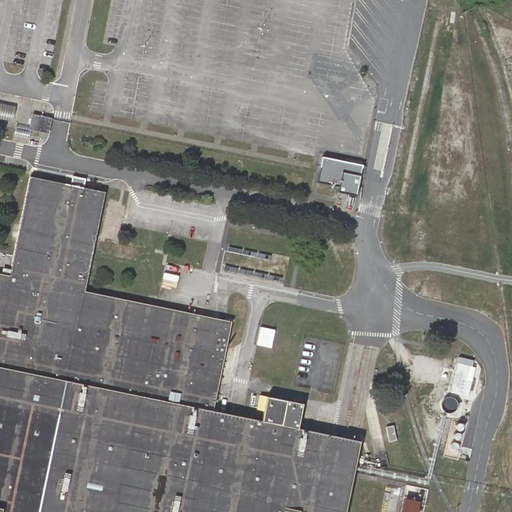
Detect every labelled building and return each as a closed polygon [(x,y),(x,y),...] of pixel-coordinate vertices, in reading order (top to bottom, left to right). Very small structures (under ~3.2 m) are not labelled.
[(0,102),(0,119),(13,122),(15,105),(0,102)] [(50,120),(33,116),(31,128),(48,131),(50,120)] [(0,511),(344,511),(359,441),(213,409),(230,321),(85,289),(104,192),(30,176),(9,274),(0,272),(0,511)] [(71,184),(83,187),(85,179),(73,176),(71,184)] [(119,240),(124,205),(107,203),(102,238),(119,240)] [(440,393),(437,407),(444,409),(447,394),(440,393)] [(461,433),(465,405),(455,403),(451,432),(461,433)] [(385,426),(389,442),(397,440),(393,425),(385,426)] [(417,511),(420,501),(404,497),(401,511),(417,511)]
